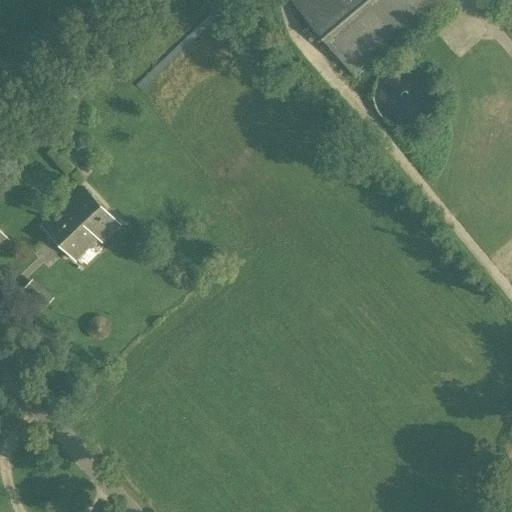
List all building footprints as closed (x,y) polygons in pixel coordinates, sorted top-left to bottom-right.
[(291,0),(356,78),(447,0),(291,0)] [(404,126),(408,126),(412,125),(415,124),(417,124),(420,122),(424,120),(425,118),(427,117),(430,113),(432,111),(433,109),(434,107),(435,102),(436,99),(436,96),(436,93),(436,91),(436,89),(436,87),(435,85),(434,82),(433,80),(432,78),(431,75),(429,73),(427,71),(425,70),(423,67),(420,66),(418,65),(414,63),(409,62),(406,61),(403,61),(398,62),(395,63),(392,64),(389,65),(387,66),(383,69),(381,71),(378,75),(377,77),(375,78),(374,83),(373,85),(372,87),(372,89),(372,91),(372,94),(372,96),(372,98),(372,100),(373,103),(373,105),(374,107),(375,109),(376,111),(378,113),(380,115),(381,117),(383,118),(386,121),(390,123),(395,125),(397,125),(399,126),(401,126),(404,126)] [(85,185),(43,225),(76,260),(99,238),(102,241),(121,223),(85,185)] [(0,248),(10,239),(0,229),(0,248)] [(18,294),(38,313),(53,297),(33,278),(18,294)]
